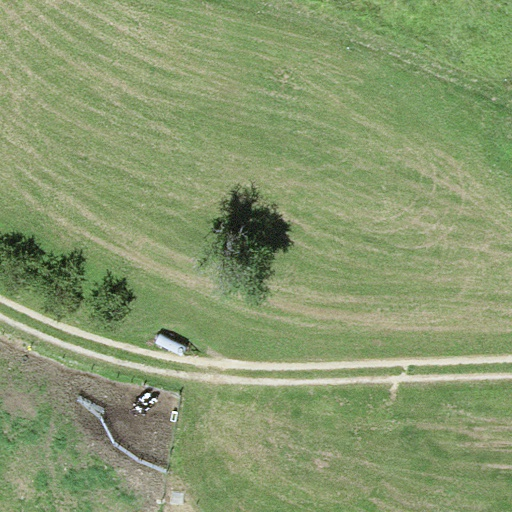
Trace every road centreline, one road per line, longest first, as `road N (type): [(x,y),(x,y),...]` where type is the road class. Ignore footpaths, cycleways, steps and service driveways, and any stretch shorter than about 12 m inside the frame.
road 1 (track): [(0,306),(129,361),(309,377),(511,365)]
road 2 (track): [(511,111),(434,71),(223,0)]
